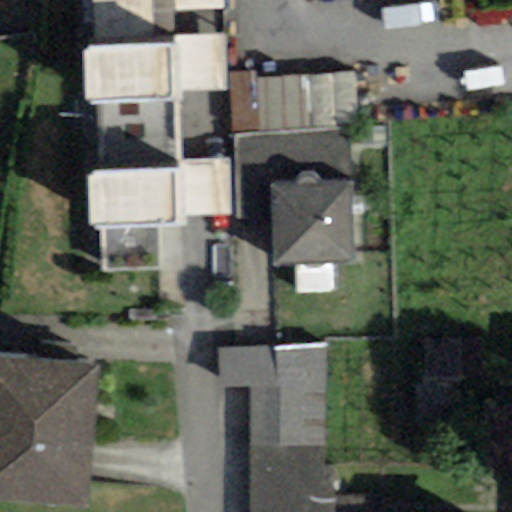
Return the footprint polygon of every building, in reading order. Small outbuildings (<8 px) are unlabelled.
[(95,103),(174,100),(174,91),(227,89),(225,34),(174,36),(173,11),(172,0),(92,0),(94,47),(83,48),(85,103),(95,103)] [(222,9),(222,0),(172,0),(173,11),(222,9)] [(229,73),(232,136),(258,135),(255,78),(255,71),(229,73)] [(356,73),(255,78),(258,135),(351,130),(358,130),(356,73)] [(95,103),(96,170),(86,171),(87,228),(102,228),(103,270),(161,269),(160,227),(181,226),(181,216),(230,215),(229,160),(175,161),(174,100),(95,103)] [(353,262),(352,181),(351,130),(258,135),(232,136),(234,220),(271,220),(272,263),(353,262)] [(327,344),(216,349),(219,388),(250,388),(247,448),(323,449),(327,344)] [(0,501),(87,508),(97,364),(0,357),(0,501)] [(323,468),(323,449),(247,448),(248,511),(330,511),(332,469),(323,468)]
